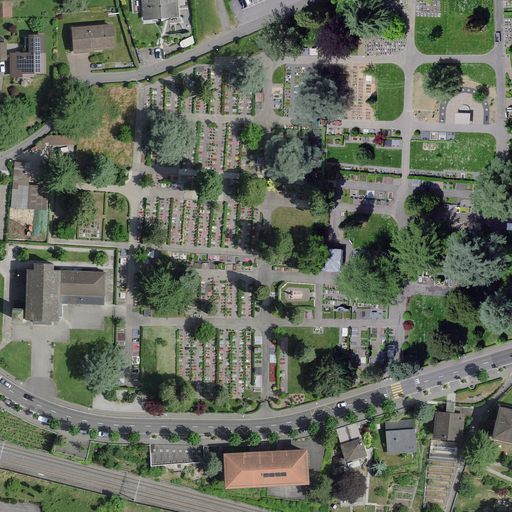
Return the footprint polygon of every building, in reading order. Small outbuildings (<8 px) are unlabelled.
[(177,0),(143,0),(145,20),(179,18),(177,0)] [(14,2),(0,2),(0,21),(14,21),(14,2)] [(115,25),(73,26),(74,54),(116,52),(115,25)] [(35,54),(11,54),(11,75),(46,75),(45,34),(35,34),(35,54)] [(33,164),(17,162),(13,208),(48,211),(50,186),(31,185),(33,164)] [(36,268),(28,268),(28,323),(63,323),(63,305),(108,305),(108,268),(59,269),(59,261),(36,261),(36,268)] [(511,406),(501,404),(493,437),(511,441),(511,406)] [(464,412),(435,411),(434,439),(463,440),(464,412)] [(415,418),(384,421),(388,454),(418,450),(415,418)] [(361,436),(341,443),(347,458),(367,451),(361,436)] [(433,451),(457,452),(457,445),(448,445),(433,444),(433,451)] [(305,448),(228,454),(230,483),(307,477),(305,448)]
